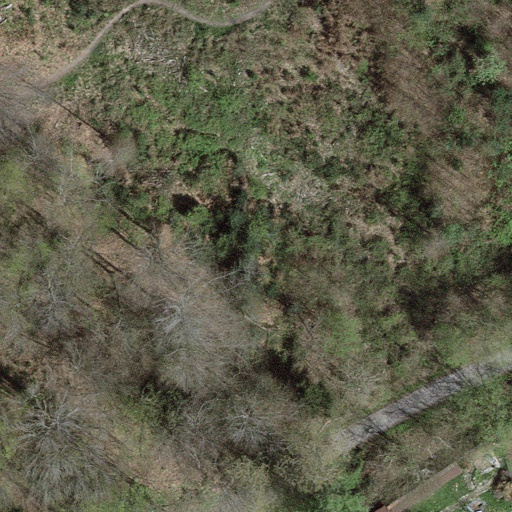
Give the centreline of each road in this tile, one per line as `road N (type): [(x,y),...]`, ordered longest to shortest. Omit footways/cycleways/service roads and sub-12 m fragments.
road 1 (track): [(0,93),(67,68),(127,6),(150,0)]
road 2 (track): [(161,0),(210,23),(254,14),(272,0)]
